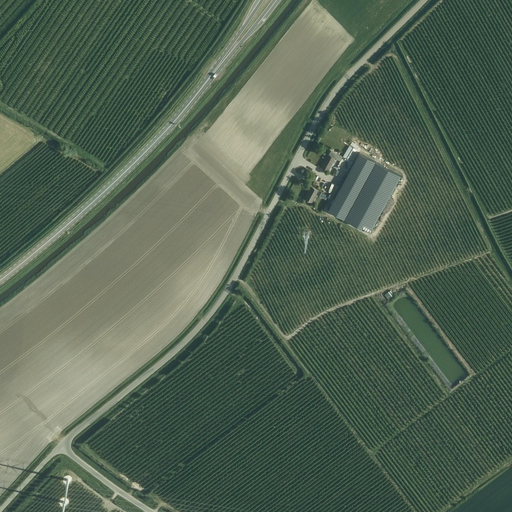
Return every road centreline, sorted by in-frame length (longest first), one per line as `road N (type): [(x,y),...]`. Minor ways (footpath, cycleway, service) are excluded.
road 1 (unclassified): [(60,446),(207,319),(321,110),(423,0)]
road 2 (secondary): [(0,280),(150,146),(210,75)]
